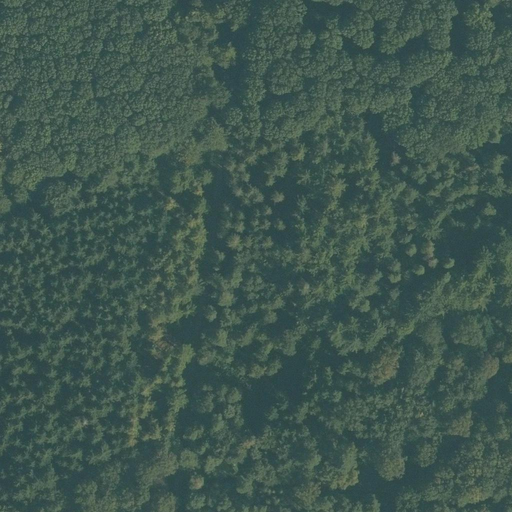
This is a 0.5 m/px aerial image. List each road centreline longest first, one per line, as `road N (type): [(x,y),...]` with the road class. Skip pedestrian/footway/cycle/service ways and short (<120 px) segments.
road 1 (track): [(208,246),(238,256),(321,328),(367,350),(407,347),(445,329),(511,273)]
road 2 (track): [(231,117),(176,469)]
road 3 (track): [(176,469),(511,502)]
road 4 (track): [(231,117),(244,131),(308,117),(443,53),(498,0)]
road 5 (track): [(231,117),(214,115),(0,183)]
road 6 (track): [(259,0),(231,117)]
